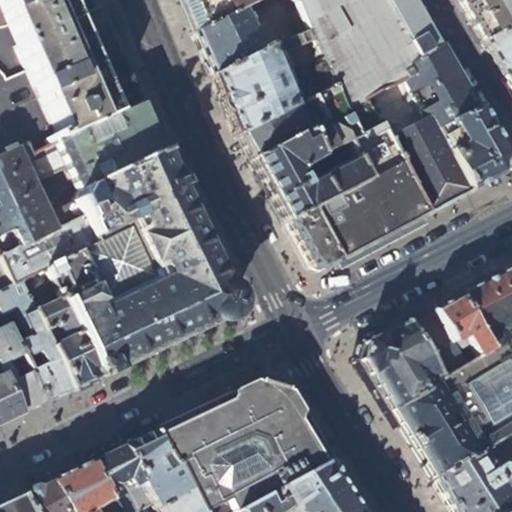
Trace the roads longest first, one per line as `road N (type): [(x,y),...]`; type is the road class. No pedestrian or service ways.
road 1 (residential): [(290,327),(187,128),(138,0)]
road 2 (residential): [(290,327),(0,472)]
road 3 (residential): [(511,216),(290,327)]
road 4 (residential): [(402,511),(290,327)]
road 5 (residential): [(427,0),(511,142)]
